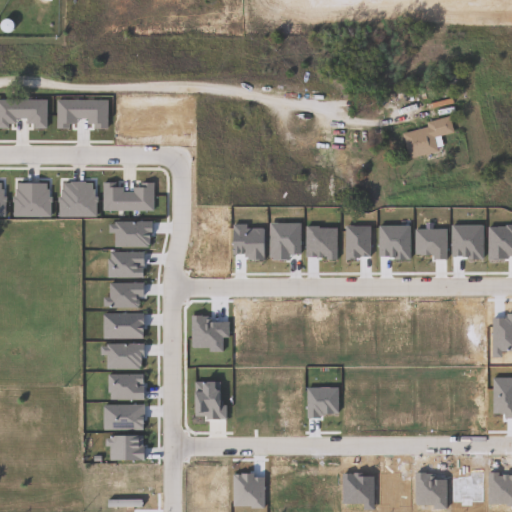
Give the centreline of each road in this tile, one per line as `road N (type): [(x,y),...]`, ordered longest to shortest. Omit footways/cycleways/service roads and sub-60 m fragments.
road 1 (residential): [(178,155),(168,511)]
road 2 (residential): [(168,444),(511,444)]
road 3 (residential): [(169,286),(511,285)]
road 4 (residential): [(0,153),(178,155)]
